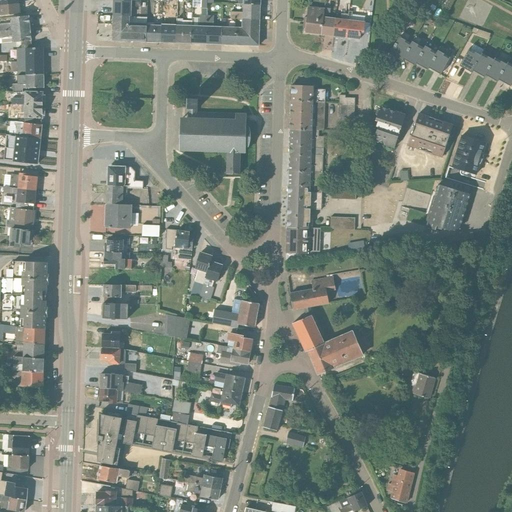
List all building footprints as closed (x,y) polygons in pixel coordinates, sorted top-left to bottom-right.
[(206,44),(207,16),(207,0),(201,0),(201,15),(200,15),(200,19),(192,18),(190,43),(206,44)] [(113,1),(114,16),(131,16),(131,7),(141,7),(141,2),(113,1)] [(0,16),(20,14),(19,4),(0,6),(0,16)] [(260,20),(261,5),(243,5),(243,12),(231,12),(231,19),(242,19),(260,20)] [(306,29),(305,33),(321,35),(324,9),(308,7),(307,18),(304,17),(303,28),(306,29)] [(321,35),(334,37),(336,19),(329,18),(330,10),(324,9),(321,35)] [(345,38),(360,40),(361,33),(364,33),(365,17),(352,15),(352,12),(349,11),(348,15),(345,38)] [(336,17),(334,37),(345,38),(348,15),(341,14),(341,17),(336,17)] [(0,24),(0,32),(31,29),(30,16),(10,18),(10,23),(0,24)] [(130,41),(131,16),(114,16),(113,37),(116,41),(130,41)] [(131,16),(130,41),(146,42),(147,17),(131,16)] [(214,27),(214,16),(207,16),(206,44),(221,44),(222,27),(214,27)] [(177,19),(162,19),(161,42),(176,43),(177,19)] [(183,19),(177,19),(176,43),(190,43),(191,21),(183,21),(183,19)] [(242,20),(241,28),(259,29),(260,20),(242,19),(242,20)] [(161,23),(147,23),(146,42),(161,42),(161,23)] [(222,27),(221,44),(234,45),(235,28),(222,27)] [(259,46),(259,29),(241,28),(235,28),(234,45),(259,46)] [(475,35),(488,40),(490,35),(473,28),(471,33),(475,34),(475,35)] [(31,29),(0,32),(0,44),(32,41),(31,29)] [(402,60),(403,59),(410,46),(404,43),(406,41),(399,37),(390,54),(394,56),(394,55),(402,60)] [(414,65),(415,63),(423,50),(417,47),(418,45),(412,42),(410,46),(403,59),(414,65)] [(427,70),(428,68),(435,55),(430,52),(431,50),(425,46),(423,50),(415,63),(427,70)] [(43,61),(43,48),(32,48),(22,49),(17,49),(17,61),(43,61)] [(471,73),(472,71),(481,56),(469,49),(459,66),(471,73)] [(438,51),(435,55),(428,68),(440,75),(449,59),(443,56),(444,54),(438,51)] [(484,77),(485,75),(494,60),(488,57),(486,59),(481,56),(472,71),(484,77)] [(499,80),(499,78),(507,65),(500,61),(499,63),(494,60),(485,75),(497,82),(498,79),(499,80)] [(18,76),(43,75),(43,61),(17,61),(11,62),(11,72),(18,72),(18,76)] [(511,67),(507,65),(499,78),(506,82),(506,83),(510,86),(511,82),(511,67)] [(44,88),(43,75),(18,76),(18,84),(13,84),(13,93),(23,92),(23,89),(44,88)] [(188,81),(188,93),(199,93),(199,81),(188,81)] [(291,101),(325,103),(325,101),(328,101),(328,92),(325,92),(325,90),(313,89),(313,86),(292,85),(291,92),(291,101)] [(45,102),(46,95),(44,95),(44,92),(25,91),(24,97),(22,97),(21,98),(12,99),(11,105),(43,106),(43,103),(45,102)] [(339,105),(355,106),(355,98),(345,98),(345,95),(339,95),(339,105)] [(188,119),(187,119),(187,132),(181,132),(181,137),(187,137),(186,150),(227,152),(226,174),(239,174),(240,152),(245,152),(245,146),(249,146),(249,127),(246,127),(246,115),(198,113),(198,99),(188,99),(187,111),(189,111),(188,119)] [(324,131),(325,103),(291,101),(291,110),(293,110),(293,115),(291,115),(290,130),(324,131)] [(43,106),(11,105),(11,112),(22,112),(22,113),(22,118),(22,123),(41,125),(42,119),(43,119),(43,116),(45,116),(45,109),(43,109),(43,106)] [(347,106),(339,105),(338,117),(347,117),(347,106)] [(376,139),(375,142),(394,148),(406,115),(382,106),(380,110),(377,109),(375,115),(377,116),(375,121),(378,122),(376,127),(378,127),(374,138),(376,139)] [(453,125),(418,113),(407,146),(442,158),(453,125)] [(41,125),(7,121),(6,125),(17,126),(16,136),(40,138),(41,132),(43,130),(43,128),(41,126),(41,125)] [(319,136),(319,131),(290,130),(289,146),(289,153),(289,171),(288,185),(322,187),(322,173),(324,137),(319,136)] [(40,138),(7,135),(4,159),(13,160),(13,161),(37,164),(40,138)] [(482,152),(485,142),(462,135),(452,167),(475,175),(478,165),(477,164),(481,152),(482,152)] [(108,185),(129,187),(130,171),(125,171),(125,167),(111,166),(108,169),(108,185)] [(400,181),(408,181),(407,171),(400,171),(400,181)] [(36,189),(37,188),(37,182),(37,177),(27,175),(27,174),(19,173),(19,175),(11,174),(11,175),(5,174),(4,187),(36,190),(36,189)] [(438,184),(424,226),(435,230),(436,226),(448,230),(455,229),(459,218),(462,219),(468,201),(469,194),(438,184)] [(108,185),(106,205),(125,205),(125,195),(128,195),(128,189),(129,188),(129,187),(108,185)] [(321,210),(322,187),(288,185),(287,208),(287,215),(287,227),(312,228),(313,216),(310,215),(310,210),(321,210)] [(36,190),(4,187),(3,193),(17,195),(16,208),(34,210),(36,190)] [(332,187),(331,199),(355,200),(356,188),(332,187)] [(105,226),(105,228),(131,229),(131,226),(138,226),(139,214),(132,213),(132,208),(146,208),(146,206),(125,205),(106,205),(105,205),(104,226),(105,226)] [(7,220),(6,227),(33,230),(35,210),(16,208),(10,208),(10,211),(9,211),(8,220),(7,220)] [(355,218),(330,217),(330,229),(355,230),(355,218)] [(152,225),(142,225),(142,236),(159,237),(159,220),(152,219),(152,225)] [(287,227),(286,253),(308,253),(308,252),(320,252),(320,229),(312,228),(287,227)] [(32,247),(34,231),(11,228),(9,238),(10,239),(10,244),(10,246),(21,247),(21,246),(32,247)] [(186,231),(177,230),(176,248),(180,248),(180,250),(179,250),(179,259),(191,260),(194,235),(185,234),(186,231)] [(448,236),(449,248),(474,243),(472,232),(448,236)] [(419,235),(387,240),(388,245),(420,240),(419,235)] [(129,245),(130,238),(123,238),(122,240),(107,239),(106,243),(105,252),(127,253),(128,245),(129,245)] [(364,241),(347,244),(348,252),(365,250),(364,241)] [(212,255),(200,251),(194,269),(197,270),(193,282),(194,282),(190,294),(199,296),(211,261),(211,260),(212,255)] [(129,253),(105,252),(105,258),(108,258),(108,264),(115,264),(115,269),(131,269),(132,259),(129,259),(129,253)] [(168,256),(160,255),(159,267),(172,268),(172,262),(168,262),(168,256)] [(217,282),(223,265),(211,260),(211,261),(199,296),(210,299),(211,298),(214,288),(214,287),(212,287),(214,281),(217,282)] [(13,261),(12,294),(47,295),(48,263),(13,261)] [(327,291),(335,290),(332,276),(311,280),(312,290),(290,294),(292,309),(329,303),(327,291)] [(151,291),(152,286),(151,286),(104,285),(104,297),(121,298),(122,292),(135,293),(136,292),(140,292),(140,291),(151,291)] [(46,328),(47,295),(12,294),(11,325),(46,328)] [(199,296),(197,302),(207,305),(209,298),(199,296)] [(215,309),(212,323),(238,327),(238,325),(254,327),(259,303),(234,299),(231,313),(215,309)] [(128,304),(103,303),(102,317),(109,317),(109,319),(128,319),(128,304)] [(177,317),(165,314),(164,335),(175,338),(177,317)] [(311,315),(292,323),(305,352),(324,343),(311,315)] [(187,339),(189,319),(177,317),(175,338),(186,339),(187,339)] [(16,341),(45,345),(46,328),(11,325),(0,324),(0,339),(3,340),(4,333),(16,335),(16,341)] [(363,354),(352,330),(309,351),(318,373),(363,354)] [(123,332),(103,333),(102,347),(123,349),(124,341),(122,341),(123,332)] [(232,348),(251,352),(253,339),(242,337),(243,335),(229,332),(227,340),(228,341),(227,346),(232,348)] [(2,352),(2,355),(44,358),(45,345),(16,341),(15,346),(17,346),(17,350),(12,350),(12,352),(2,352)] [(220,361),(239,365),(239,364),(248,365),(251,352),(232,348),(225,346),(217,345),(215,359),(220,360),(220,361)] [(123,349),(102,347),(102,360),(110,360),(109,363),(125,364),(125,370),(136,372),(136,364),(124,363),(125,349),(123,349)] [(203,356),(188,352),(186,360),(189,360),(188,361),(202,364),(203,356)] [(14,356),(14,371),(43,372),(44,358),(14,356)] [(186,374),(199,377),(202,364),(188,361),(186,374)] [(180,367),(174,367),(174,376),(173,376),(172,380),(179,381),(180,367)] [(43,372),(14,371),(13,376),(18,377),(17,386),(42,387),(43,372)] [(409,385),(407,391),(429,398),(435,377),(414,371),(410,385),(409,385)] [(226,374),(216,372),(214,381),(215,381),(214,386),(223,388),(241,392),(244,378),(226,374)] [(123,390),(140,394),(142,385),(128,383),(129,376),(122,375),(122,374),(101,373),(101,388),(117,388),(117,390),(123,390)] [(179,381),(172,380),(172,385),(178,386),(178,385),(181,386),(180,387),(186,388),(188,382),(179,381)] [(274,385),(263,427),(277,431),(285,400),(292,401),(295,389),(274,385)] [(117,388),(101,388),(100,400),(110,401),(110,403),(122,404),(123,390),(117,390),(117,388)] [(211,393),(210,401),(230,405),(231,403),(239,405),(240,399),(242,399),(243,395),(241,394),(241,392),(223,388),(221,396),(211,393)] [(191,403),(174,400),(172,411),(173,411),(172,421),(177,422),(187,424),(191,403)] [(128,405),(127,413),(138,415),(138,413),(140,413),(146,413),(147,407),(140,405),(139,406),(128,405)] [(205,444),(214,446),(216,436),(197,433),(197,426),(187,424),(177,422),(175,429),(157,425),(157,419),(138,415),(136,415),(135,421),(105,414),(99,413),(99,422),(98,440),(97,461),(118,465),(120,449),(116,448),(117,442),(132,445),(134,432),(154,436),(151,448),(172,453),(175,440),(177,440),(194,443),(191,456),(202,458),(205,444)] [(12,455),(28,455),(29,436),(8,435),(8,448),(13,448),(12,455)] [(231,439),(216,436),(214,446),(212,461),(222,463),(223,459),(225,448),(229,448),(231,439)] [(8,455),(8,468),(28,469),(28,455),(8,455)] [(160,478),(167,479),(170,460),(162,458),(160,478)] [(136,474),(137,471),(101,465),(98,479),(117,482),(118,476),(129,478),(130,473),(136,474)] [(391,491),(390,498),(395,499),(393,506),(401,509),(403,502),(405,502),(413,473),(399,469),(397,475),(393,474),(391,484),(388,483),(386,489),(391,491)] [(2,472),(0,471),(0,490),(5,491),(4,495),(27,499),(28,488),(15,486),(16,483),(1,480),(2,472)] [(220,489),(222,478),(204,474),(203,478),(185,474),(183,482),(184,482),(220,489)] [(137,491),(139,482),(127,479),(125,489),(137,491)] [(217,499),(220,489),(188,483),(187,490),(194,492),(193,494),(199,495),(199,496),(217,499)] [(172,487),(161,485),(159,495),(170,497),(172,487)] [(106,491),(96,491),(96,506),(132,507),(133,498),(117,497),(117,491),(106,490),(106,491)] [(353,511),(354,511),(367,506),(361,491),(328,506),(330,511),(353,511)] [(148,502),(149,494),(139,492),(138,501),(148,502)] [(0,501),(1,501),(1,507),(25,511),(25,509),(28,508),(26,506),(27,499),(4,495),(0,494),(0,501)] [(173,511),(167,511),(201,511),(202,509),(182,504),(183,501),(176,499),(173,511)] [(294,511),(296,506),(273,502),(271,511),(277,511),(294,511)]
